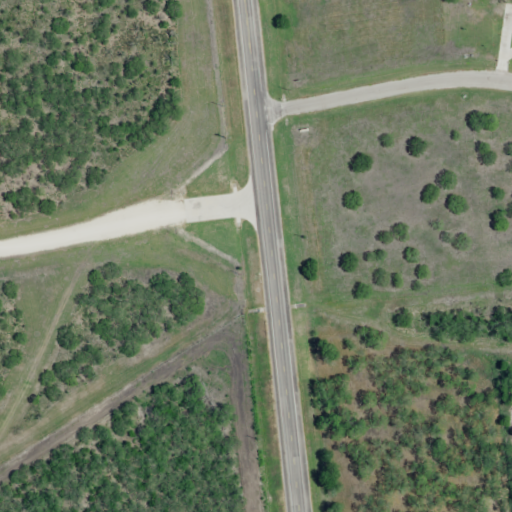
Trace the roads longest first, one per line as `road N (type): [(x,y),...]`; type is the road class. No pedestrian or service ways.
road 1 (secondary): [(295,511),(240,0)]
road 2 (residential): [(511,79),(460,77),(251,113)]
